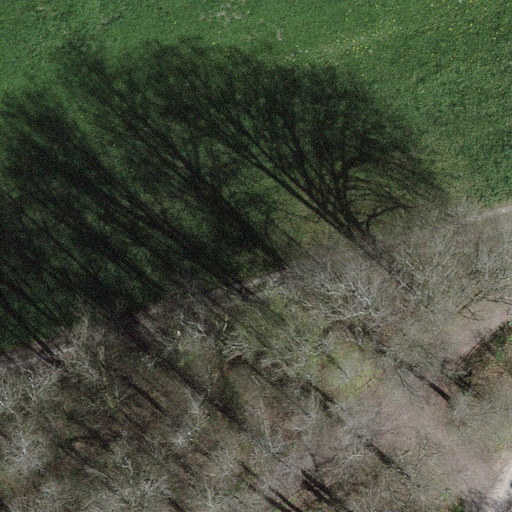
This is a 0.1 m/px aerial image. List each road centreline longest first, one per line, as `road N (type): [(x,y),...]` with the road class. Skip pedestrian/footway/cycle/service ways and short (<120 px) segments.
road 1 (track): [(0,372),(511,219)]
road 2 (track): [(249,511),(511,296)]
